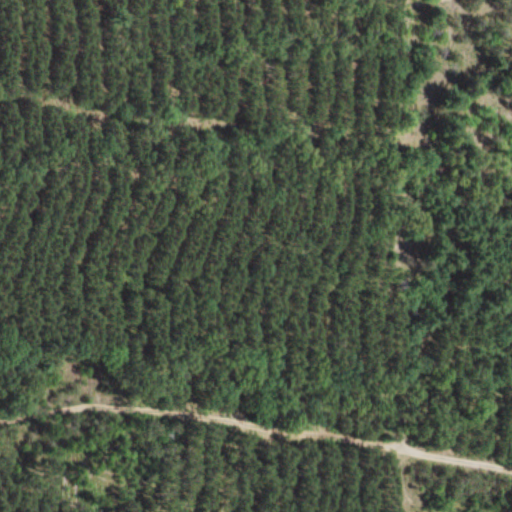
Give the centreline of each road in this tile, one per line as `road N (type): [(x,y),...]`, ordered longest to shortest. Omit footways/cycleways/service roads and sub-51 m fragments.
road 1 (track): [(511,476),(87,407),(0,420)]
road 2 (track): [(0,103),(511,179)]
